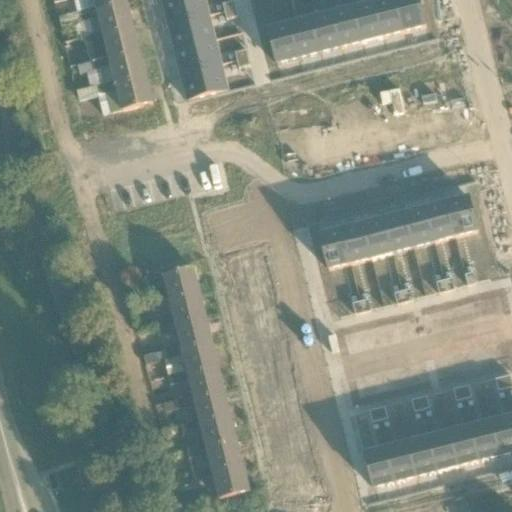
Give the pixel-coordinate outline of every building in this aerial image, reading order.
[(111,118),(163,108),(141,0),(104,0),(122,86),(114,88),(103,34),(94,36),(99,63),(81,66),(88,103),(108,99),(111,118)] [(82,0),(85,14),(97,12),(95,0),(82,0)] [(205,0),(180,0),(163,5),(169,29),(210,19),(205,0)] [(418,0),(397,0),(395,1),(404,36),(427,31),(418,0)] [(395,1),(375,6),(384,42),(404,36),(395,1)] [(235,4),(223,7),(225,15),(237,12),(235,4)] [(375,6),(354,11),(363,47),(384,42),(375,6)] [(354,11),(333,16),(342,52),(363,47),(354,11)] [(237,12),(225,15),(227,23),(239,20),(237,12)] [(333,16),(312,22),(321,57),(342,52),(333,16)] [(210,19),(169,29),(175,53),(216,43),(210,19)] [(312,22),(291,27),(300,62),(321,57),(312,22)] [(291,27),(269,32),(278,68),(300,62),(291,27)] [(216,43),(175,53),(181,78),(222,67),(216,43)] [(247,53),(236,56),(238,64),(249,61),(247,53)] [(249,61),(238,64),(239,72),(251,69),(249,61)] [(222,67),(181,78),(188,103),(229,93),(222,67)] [(227,93),(239,137),(261,131),(249,87),(227,93)] [(321,156),(386,138),(380,117),(315,135),(321,156)] [(96,122),(49,132),(54,153),(100,143),(96,122)] [(469,200),(447,206),(456,241),(478,236),(469,200)] [(447,206),(426,211),(435,247),(456,241),(447,206)] [(426,211),(405,216),(414,252),(435,247),(426,211)] [(405,216),(384,222),(394,257),(414,252),(405,216)] [(384,222),(363,227),(373,263),(394,257),(384,222)] [(363,227),(343,232),(352,268),(373,263),(363,227)] [(343,232),(321,238),(330,273),(352,268),(343,232)] [(294,245),(285,247),(285,248),(301,310),(310,308),(294,245)] [(269,252),(221,263),(283,511),(288,511),(332,501),(328,488),(326,479),(325,472),(305,397),(298,367),(276,280),(273,268),(271,259),(269,252)] [(260,497),(215,270),(181,277),(226,504),(260,497)] [(474,276),(466,278),(469,290),(477,288),(474,276)] [(453,281),(445,283),(448,295),(455,293),(453,281)] [(445,283),(437,285),(440,297),(448,295),(445,283)] [(411,292),(403,294),(406,306),(413,304),(411,292)] [(403,294),(395,296),(398,308),(406,306),(403,294)] [(369,303),(361,304),(364,316),(372,314),(369,303)] [(361,304),(353,306),(355,313),(356,318),(364,316),(361,304)] [(504,380),(496,382),(499,394),(506,392),(504,380)] [(469,389),(462,391),(465,403),(472,401),(469,389)] [(462,391),(454,393),(457,405),(465,403),(462,391)] [(427,399),(420,401),(423,413),(430,411),(427,399)] [(420,401),(412,403),(415,415),(423,413),(420,401)] [(385,410),(378,412),(381,424),(388,422),(385,410)] [(378,412),(370,414),(373,426),(381,424),(378,412)] [(511,419),(492,424),(501,460),(511,457),(511,419)] [(211,422),(191,426),(201,484),(221,481),(211,422)] [(492,424),(471,429),(480,465),(501,460),(492,424)] [(471,429),(450,435),(459,471),(480,465),(471,429)] [(341,433),(332,435),(348,497),(357,495),(341,433)] [(450,435),(429,440),(438,476),(459,471),(450,435)] [(429,440),(408,445),(417,481),(438,476),(429,440)] [(408,445),(387,451),(396,487),(417,481),(408,445)] [(387,451),(365,456),(375,492),(396,487),(387,451)]
